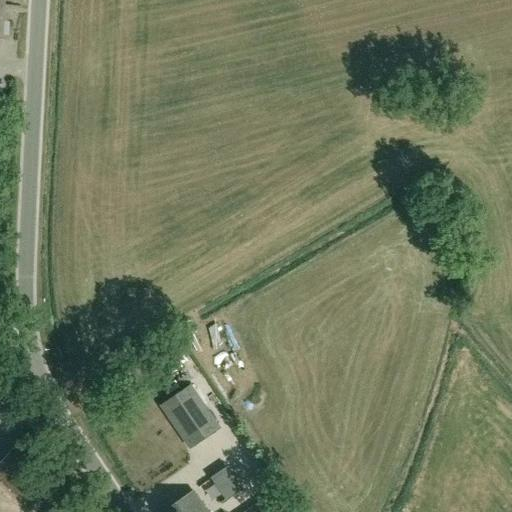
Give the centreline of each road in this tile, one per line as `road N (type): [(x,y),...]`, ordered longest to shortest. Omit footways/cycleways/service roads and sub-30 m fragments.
road 1 (unclassified): [(33,376),(29,264),(42,0)]
road 2 (unclassified): [(123,511),(33,376)]
